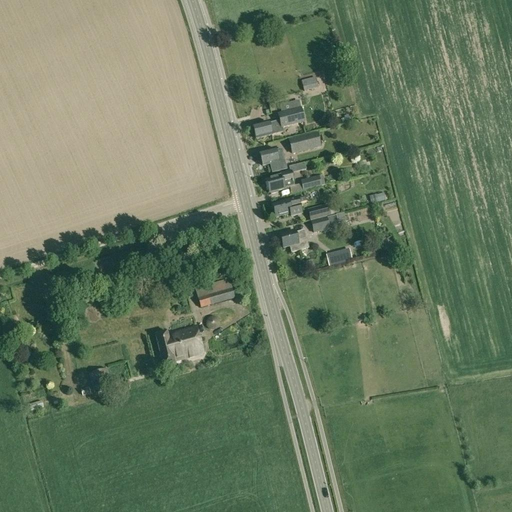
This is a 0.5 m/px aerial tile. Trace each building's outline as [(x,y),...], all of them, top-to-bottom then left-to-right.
[(302,109),(294,111),(282,114),(278,115),(279,121),(268,124),(253,127),(256,140),(271,136),(280,133),(284,132),(283,128),(305,123),(302,109)] [(316,133),(290,140),(294,153),(320,146),(316,133)] [(260,154),(263,166),(278,163),(277,159),(283,158),(281,150),(275,151),(260,154)] [(266,181),(269,193),(285,189),(294,186),(290,172),(280,175),(280,177),(266,181)] [(311,190),(320,188),(321,187),(319,177),(300,181),(303,192),(311,190)] [(272,205),(275,217),(290,213),(291,217),(301,214),(297,199),(272,205)] [(327,205),(307,210),(310,223),(339,215),(337,207),(328,209),(327,205)] [(342,214),(339,215),(310,223),(314,234),(329,230),(329,228),(344,224),(342,214)] [(280,236),(283,248),(290,247),(291,253),(308,249),(304,231),(295,233),(295,232),(280,236)] [(385,253),(383,244),(369,248),(371,256),(385,253)] [(327,255),(330,267),(345,263),(346,261),(352,260),(349,250),(327,255)] [(311,262),(303,264),(305,272),(313,270),(311,262)] [(195,289),(201,309),(234,300),(229,279),(195,289)] [(206,323),(206,325),(207,327),(208,328),(210,330),(212,330),(215,330),(216,328),(218,327),(219,325),(219,323),(218,320),(216,319),(214,318),(212,317),(210,318),(208,319),(207,321),(206,323)] [(159,352),(164,368),(175,365),(174,362),(204,354),(200,340),(196,327),(167,335),(167,332),(155,335),(159,352)] [(88,375),(94,395),(112,390),(107,370),(88,375)] [(82,397),(90,395),(89,388),(80,390),(82,397)] [(46,402),(33,404),(34,410),(47,408),(46,402)]
